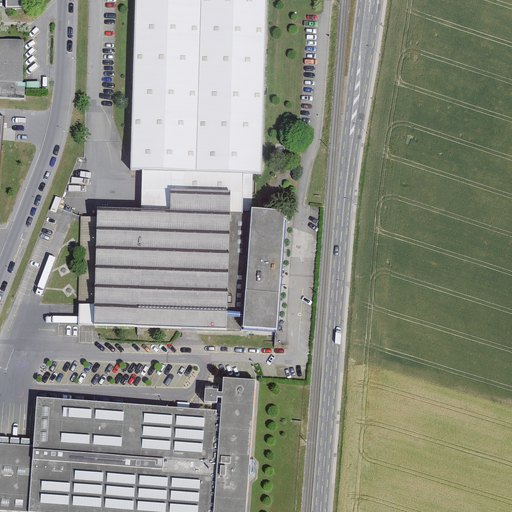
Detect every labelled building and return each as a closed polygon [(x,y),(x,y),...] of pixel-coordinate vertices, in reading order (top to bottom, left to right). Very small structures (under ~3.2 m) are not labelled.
[(142,170),(142,210),(174,210),(174,187),(233,189),(233,211),(251,211),(254,174),(264,174),(268,0),(138,0),(134,170),(142,170)] [(0,82),(25,83),(26,40),(0,39),(0,82)] [(233,189),(174,187),(174,210),(142,210),(99,209),(97,324),(230,327),(233,211),(233,189)] [(285,214),(251,211),(243,331),(277,333),(285,214)] [(0,511),(247,511),(256,383),(224,381),(223,396),(218,396),(218,384),(205,384),(204,405),(217,406),(217,401),(222,401),(221,413),(37,399),(33,449),(0,446),(0,511)]
